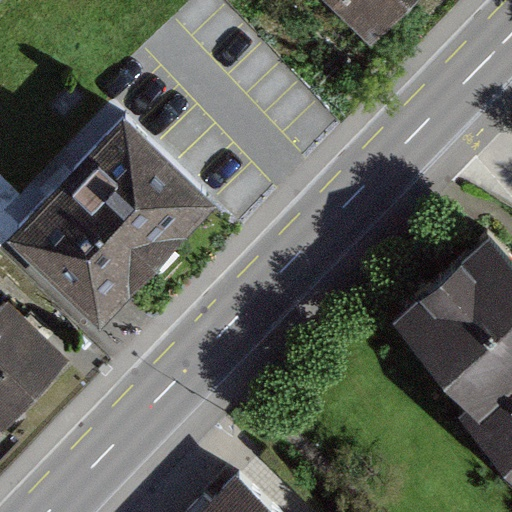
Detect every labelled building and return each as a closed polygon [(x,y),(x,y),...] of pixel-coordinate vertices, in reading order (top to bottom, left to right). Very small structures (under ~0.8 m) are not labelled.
[(352,0),(370,17),(386,0),(352,0)] [(207,191),(127,115),(20,226),(100,302),(207,191)] [(511,275),(461,222),(376,301),(511,445),(511,275)] [(0,421),(62,355),(6,302),(0,307),(0,421)] [(278,511),(231,466),(186,511),(278,511)]
